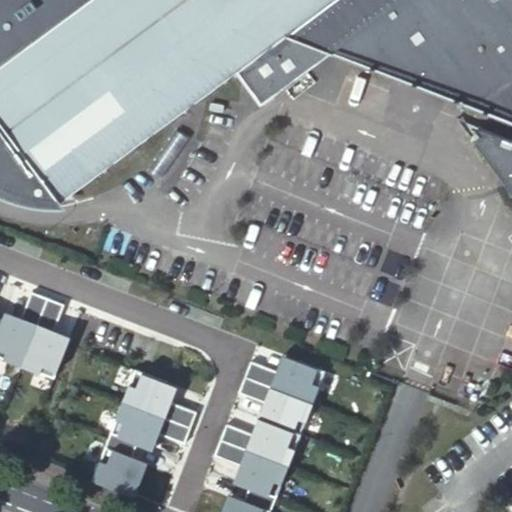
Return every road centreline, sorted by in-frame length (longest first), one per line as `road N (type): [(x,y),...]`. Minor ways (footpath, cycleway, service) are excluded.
road 1 (residential): [(0,258),(231,350),(173,511)]
road 2 (residential): [(367,511),(414,391)]
